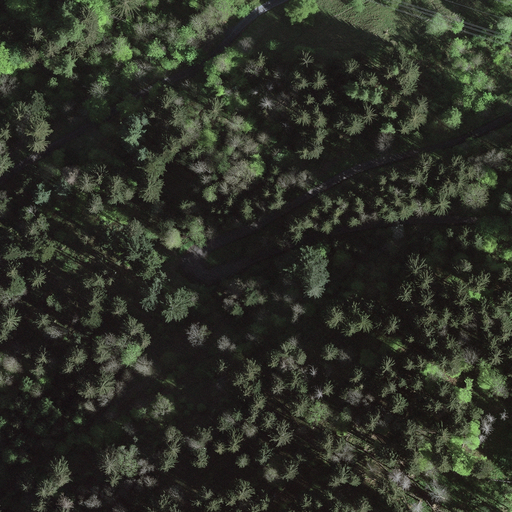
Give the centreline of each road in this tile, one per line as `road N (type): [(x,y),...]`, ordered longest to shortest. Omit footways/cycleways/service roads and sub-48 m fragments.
road 1 (track): [(511,114),(333,178),(186,264),(191,274),(207,274),(406,220),(511,217)]
road 2 (track): [(511,193),(373,252),(346,277),(128,388),(0,488)]
road 3 (track): [(282,0),(251,16),(208,64),(70,140),(0,191)]
